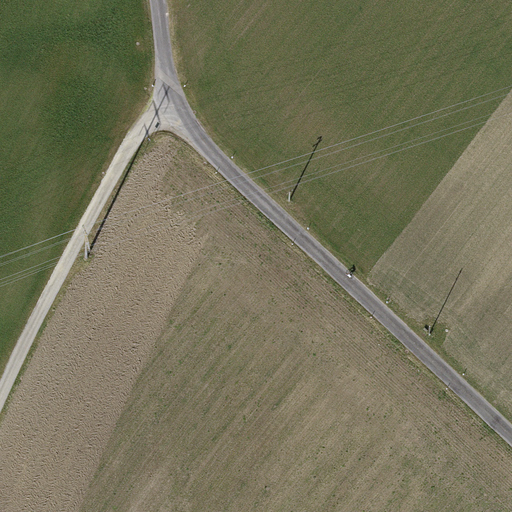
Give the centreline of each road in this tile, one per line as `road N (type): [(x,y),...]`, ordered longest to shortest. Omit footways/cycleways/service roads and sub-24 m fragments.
road 1 (unclassified): [(159,0),(168,79),(190,129),(511,435)]
road 2 (track): [(173,95),(107,186),(0,399)]
